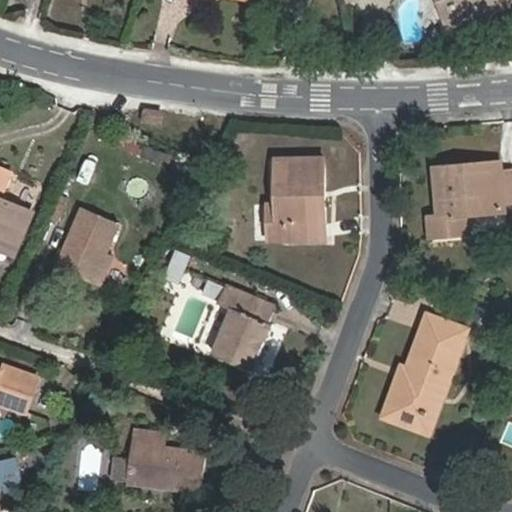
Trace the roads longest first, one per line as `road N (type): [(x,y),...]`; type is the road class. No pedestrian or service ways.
road 1 (residential): [(377,100),(186,87),(0,46)]
road 2 (residential): [(314,430),(374,282),(383,235),(377,100)]
road 3 (residential): [(511,504),(314,430)]
road 4 (residential): [(511,92),(377,100)]
